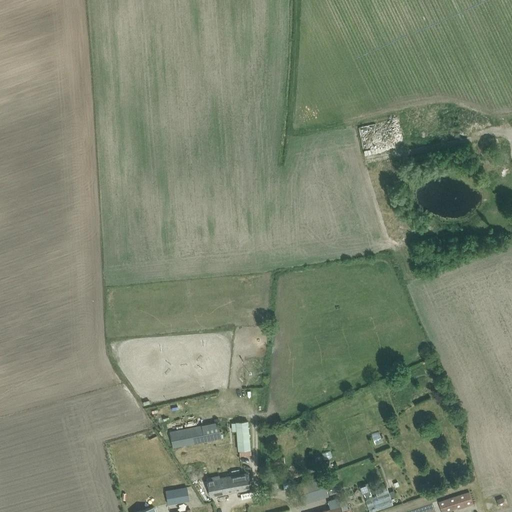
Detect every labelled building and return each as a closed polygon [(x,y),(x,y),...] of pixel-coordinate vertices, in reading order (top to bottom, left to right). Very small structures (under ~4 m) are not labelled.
[(469,110),(409,118),(411,130),(412,129),(415,150),(474,142),(469,110)] [(365,139),(373,137),(371,128),(363,130),(365,139)] [(238,450),(251,449),(248,420),(235,422),(238,450)] [(221,438),(217,421),(169,431),(173,448),(221,438)] [(377,447),(387,444),(383,433),(374,435),(377,447)] [(188,467),(225,463),(223,442),(216,442),(217,448),(186,451),(188,467)] [(293,452),(297,464),(304,462),(301,450),(293,452)] [(202,478),(211,475),(209,468),(200,471),(202,478)] [(210,495),(249,488),(246,473),(225,477),(219,478),(219,475),(207,478),(210,495)] [(303,503),(312,500),(314,499),(308,480),(306,474),(299,476),(301,482),(296,483),(303,503)] [(308,480),(314,499),(328,495),(322,475),(308,480)] [(367,483),(359,486),(362,494),(370,491),(367,483)] [(365,499),(370,511),(393,504),(391,497),(396,496),(394,489),(388,491),(386,485),(374,489),(376,495),(365,499)] [(187,488),(166,491),(168,504),(189,500),(187,488)] [(442,511),(446,511),(473,504),(469,491),(439,501),(442,511)] [(349,511),(348,509),(341,511),(337,497),(328,500),(330,508),(318,511),(349,511)]
